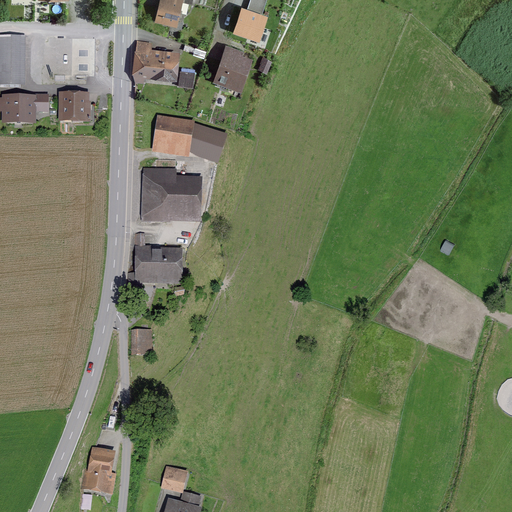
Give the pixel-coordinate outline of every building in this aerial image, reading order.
[(181,27),(182,23),(177,22),(182,1),(191,3),(192,0),(160,0),(156,20),(175,24),(175,27),(181,27)] [(250,0),(248,11),(263,15),(267,0),(250,0)] [(243,10),(235,32),(258,39),(266,17),(243,10)] [(0,39),(0,84),(22,84),(22,40),(0,39)] [(150,43),(138,42),(134,72),(135,81),(142,81),(143,73),(173,77),(176,55),(152,52),(152,54),(149,54),(150,43)] [(227,55),(219,78),(238,85),(248,54),(227,46),(224,54),(227,55)] [(181,72),(179,85),(192,87),(194,74),(181,72)] [(31,120),(31,111),(48,111),(48,97),(28,97),(28,100),(7,100),(7,120),(31,120)] [(73,118),(73,122),(96,122),(96,106),(85,106),(85,97),(63,97),(63,118),(73,118)] [(160,122),(157,145),(187,150),(190,127),(160,122)] [(162,222),(162,214),(196,215),(197,185),(175,184),(176,172),(146,170),(144,221),(162,222)] [(180,282),(181,273),(178,273),(179,253),(169,252),(169,255),(148,254),(148,248),(144,248),(145,234),(136,234),(136,274),(129,274),(130,289),(136,289),(136,277),(171,278),(171,282),(180,282)] [(184,291),(176,289),(174,295),(183,297),(184,291)] [(149,330),(133,330),(132,355),(149,355),(149,330)] [(108,415),(106,429),(115,430),(117,417),(108,415)] [(106,491),(111,474),(107,473),(112,457),(94,451),(89,467),(84,466),(79,482),(106,491)] [(168,470),(164,485),(180,489),(184,474),(168,470)] [(171,506),(169,511),(195,511),(199,501),(184,497),(181,509),(171,506)]
